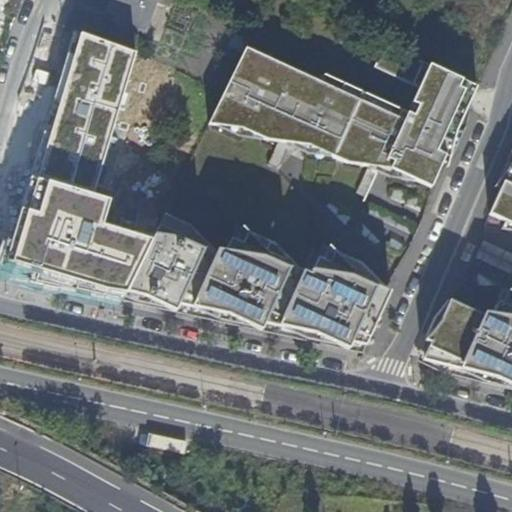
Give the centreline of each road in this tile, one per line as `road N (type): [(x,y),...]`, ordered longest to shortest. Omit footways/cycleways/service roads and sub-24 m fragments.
road 1 (primary): [(511,501),(0,382)]
road 2 (residential): [(382,396),(0,308)]
road 3 (residential): [(511,67),(491,145),(382,396)]
road 4 (residential): [(41,0),(0,131)]
road 5 (motorway): [(122,511),(0,450)]
road 6 (residential): [(511,427),(382,396)]
